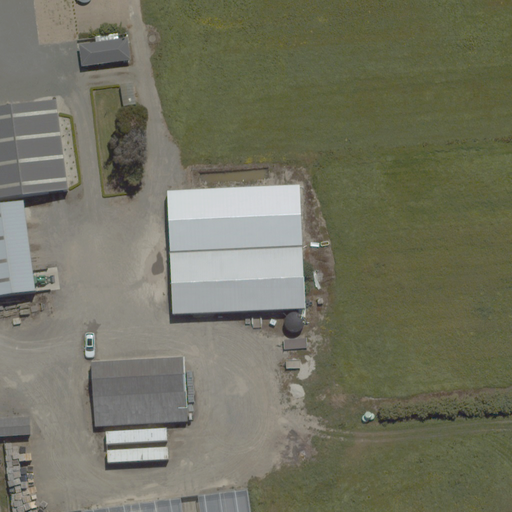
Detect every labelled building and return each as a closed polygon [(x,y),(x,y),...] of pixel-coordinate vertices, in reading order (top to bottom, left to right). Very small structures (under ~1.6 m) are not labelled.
[(0,0),(0,41),(28,38),(30,51),(57,48),(55,36),(66,35),(62,0),(0,0)] [(127,36),(73,42),(76,73),(131,67),(127,36)] [(0,207),(20,205),(68,198),(54,99),(0,106),(0,207)] [(20,205),(0,207),(0,303),(34,299),(20,205)] [(300,252),(168,257),(170,323),(303,318),(300,252)] [(187,354),(90,358),(93,432),(189,428),(187,354)] [(33,417),(0,418),(0,442),(34,440),(33,417)]
